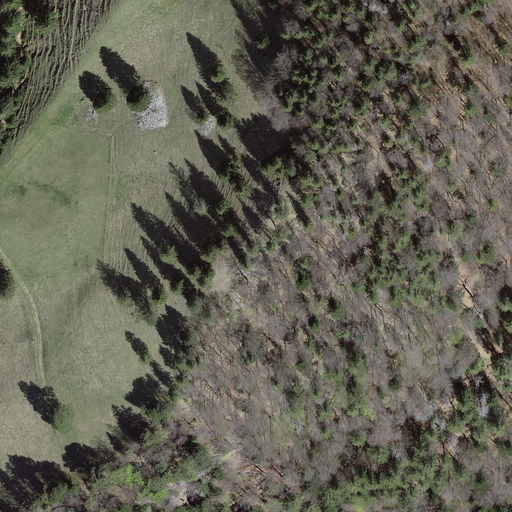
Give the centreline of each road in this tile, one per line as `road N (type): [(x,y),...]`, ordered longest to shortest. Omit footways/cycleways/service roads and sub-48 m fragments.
road 1 (track): [(0,252),(36,320),(60,440)]
road 2 (track): [(19,0),(17,76),(0,132)]
